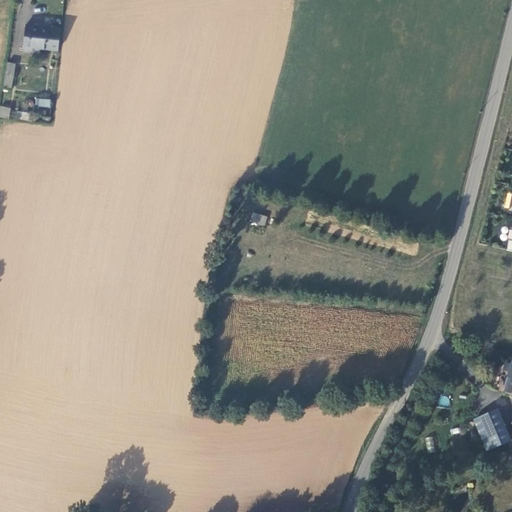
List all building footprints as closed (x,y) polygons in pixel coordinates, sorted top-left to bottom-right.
[(36,46),(58,50),(60,31),(29,27),(26,52),(35,53),(36,46)] [(18,64),(9,62),(7,82),(6,86),(14,88),(18,64)] [(50,108),(51,99),(36,98),(36,107),(50,108)] [(252,212),(250,223),(265,226),(267,216),(252,212)] [(511,360),(510,360),(510,363),(504,363),(503,370),(508,371),(506,377),(509,378),(506,393),(511,394),(511,360)] [(438,407),(449,408),(450,396),(439,395),(438,407)] [(494,414),(474,421),(486,451),(506,444),(494,414)] [(425,438),(428,452),(435,451),(432,436),(425,438)]
